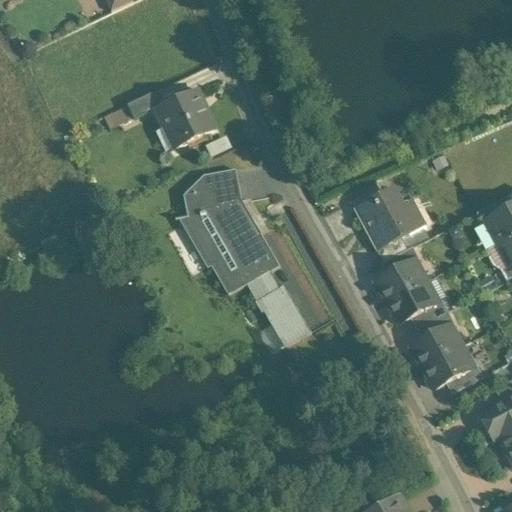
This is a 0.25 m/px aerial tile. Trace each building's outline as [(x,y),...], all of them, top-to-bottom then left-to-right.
[(131,0),(112,0),(111,0),(110,0),(106,2),(113,16),(134,5),(131,0)] [(198,95),(160,113),(178,152),(216,134),(198,95)] [(153,96),(129,108),(135,120),(159,109),(153,96)] [(209,158),(228,149),(223,138),(203,147),(209,158)] [(237,173),(205,179),(185,199),(189,220),(177,222),(177,224),(185,222),(211,267),(215,265),(233,296),(229,298),(230,299),(248,288),(257,305),(256,305),(263,316),(265,315),(285,349),(273,356),(274,357),(312,335),(285,289),(281,291),(272,275),(281,270),(262,237),(269,233),(268,232),(265,234),(249,205),(251,205),(251,204),(243,205),(237,173)] [(511,204),(509,199),(477,216),(484,227),(487,225),(487,224),(511,210),(511,204)] [(395,201),(381,209),(380,206),(378,207),(375,202),(358,211),(366,226),(363,228),(377,254),(380,252),(381,253),(403,241),(427,228),(418,211),(405,219),(395,201)] [(511,210),(487,224),(487,225),(499,246),(511,239),(511,210)] [(103,226),(87,226),(87,236),(104,236),(103,226)] [(511,239),(499,246),(510,267),(511,268),(511,267),(511,239)] [(403,241),(381,253),(380,252),(377,254),(384,267),(389,264),(409,253),(403,241)] [(409,253),(389,264),(384,267),(382,267),(388,278),(415,263),(416,264),(420,262),(414,250),(409,253)] [(388,278),(377,284),(376,289),(379,294),(383,296),(389,306),(427,285),(416,264),(415,263),(388,278)] [(427,285),(389,306),(394,316),(393,320),(396,326),(401,328),(411,322),(439,307),(439,306),(427,285)] [(439,307),(411,322),(417,332),(449,315),(443,304),(439,306),(439,307)] [(449,315),(417,332),(423,343),(451,328),(452,329),(455,327),(449,315)] [(423,343),(413,349),(411,354),(414,360),(419,361),(424,371),(463,350),(452,329),(451,328),(423,343)] [(463,350),(424,371),(430,381),(428,385),(432,391),(436,392),(447,387),(475,372),(474,371),(463,350)] [(475,372),(447,387),(453,398),(484,380),(478,369),(474,371),(475,372)] [(511,384),(496,393),(504,407),(511,402),(511,384)] [(511,402),(504,407),(482,418),(494,441),(500,438),(511,459),(511,402)] [(402,511),(396,501),(376,511),(402,511)]
